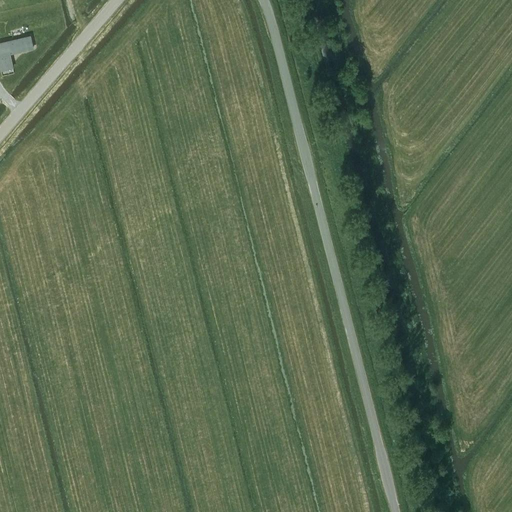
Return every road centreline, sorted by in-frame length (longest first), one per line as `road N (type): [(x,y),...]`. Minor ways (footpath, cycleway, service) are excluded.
road 1 (unclassified): [(393,511),(262,0)]
road 2 (unclassified): [(0,135),(118,0)]
